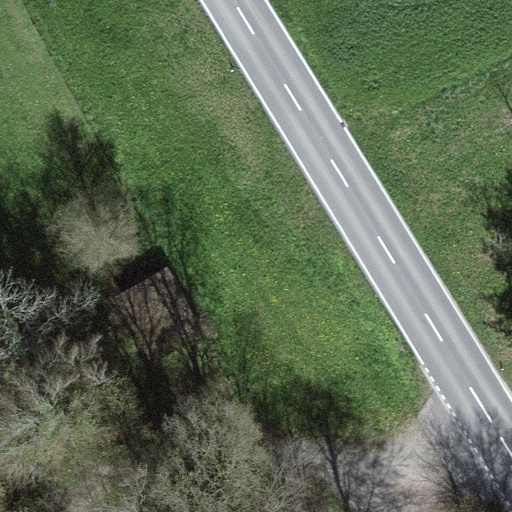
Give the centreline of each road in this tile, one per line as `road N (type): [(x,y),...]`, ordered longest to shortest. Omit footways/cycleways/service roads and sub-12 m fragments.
road 1 (secondary): [(511,455),(234,0)]
road 2 (track): [(101,511),(175,452),(350,467),(384,480)]
road 3 (track): [(511,428),(492,423),(384,480),(397,511)]
